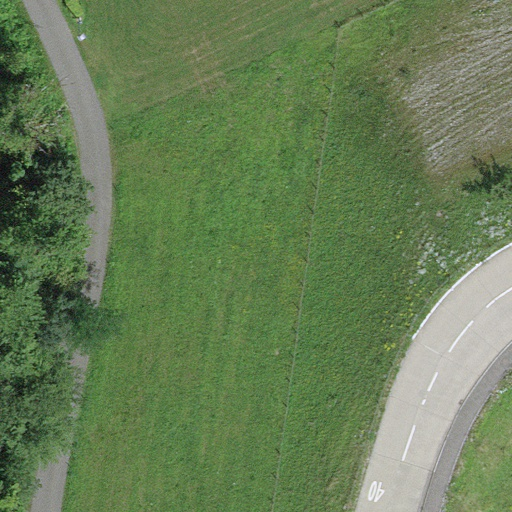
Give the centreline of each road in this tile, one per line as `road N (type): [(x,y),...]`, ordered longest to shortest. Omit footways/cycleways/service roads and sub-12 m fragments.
road 1 (residential): [(41,0),(81,113),(93,191),(47,511)]
road 2 (residential): [(511,287),(479,307),(442,353),(418,407),(394,511)]
